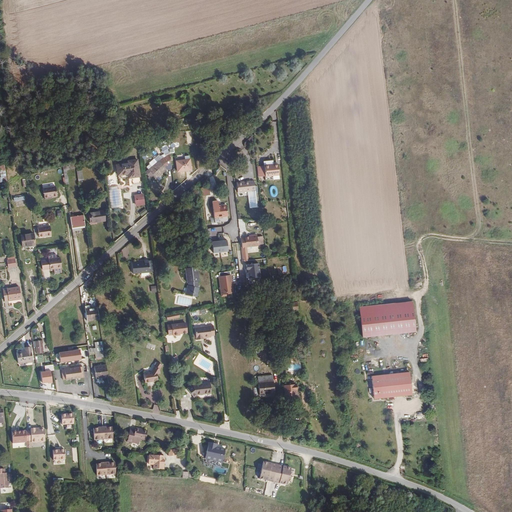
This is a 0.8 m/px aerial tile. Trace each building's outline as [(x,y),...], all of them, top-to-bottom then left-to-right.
[(168,164),(167,154),(149,170),(146,173),(143,176),(148,181),(151,179),(154,182),(164,172),(162,170),(168,164)] [(191,160),(186,160),(177,162),(179,172),(193,170),(191,160)] [(270,161),(260,162),(262,176),(276,175),(275,164),(270,165),(270,161)] [(79,168),(78,163),(62,167),(65,186),(69,186),(68,176),(66,176),(66,171),(79,168)] [(139,164),(125,166),(126,176),(129,176),(132,175),(133,180),(141,179),(139,164)] [(126,176),(125,166),(118,167),(119,177),(126,176)] [(254,191),(253,181),(241,183),(242,193),(248,192),(254,191)] [(201,196),(210,194),(209,186),(200,187),(201,196)] [(46,189),(48,200),(48,199),(51,199),(57,198),(55,188),(46,189)] [(255,197),(254,191),(248,192),(250,209),(257,208),(257,207),(251,208),(250,198),(255,197)] [(138,204),(146,203),(145,194),(136,195),(138,204)] [(227,206),(213,208),(215,219),(228,217),(227,206)] [(104,209),(89,211),(90,221),(106,219),(104,209)] [(79,229),(87,228),(86,216),(70,219),(71,230),(79,229)] [(208,236),(213,236),(213,233),(221,233),(221,227),(208,228),(208,236)] [(50,228),(38,229),(39,240),(51,238),(50,228)] [(36,247),(34,236),(21,237),(23,249),(36,247)] [(257,245),(256,238),(256,237),(251,237),(251,239),(248,239),(240,240),(242,251),(245,251),(245,249),(257,248),(257,245)] [(213,252),(228,252),(227,240),(212,240),(213,252)] [(50,272),(54,271),(59,271),(57,260),(49,261),(50,262),(42,263),(43,271),(50,270),(50,272)] [(14,262),(6,264),(7,271),(16,270),(14,262)] [(148,275),(147,274),(146,263),(146,262),(142,263),(142,265),(129,267),(131,277),(148,275)] [(246,277),(260,277),(260,263),(246,263),(246,277)] [(194,295),(198,296),(199,290),(198,289),(197,283),(200,283),(198,270),(193,270),(193,269),(186,270),(188,284),(189,284),(190,287),(189,287),(187,297),(194,299),(194,295)] [(219,275),(220,295),(234,294),(232,275),(219,275)] [(19,291),(2,294),(4,305),(21,303),(19,291)] [(415,331),(414,324),(412,301),(359,306),(362,337),(415,331)] [(101,321),(99,308),(89,310),(85,310),(86,323),(101,321)] [(188,323),(170,326),(171,335),(175,334),(176,335),(182,335),(182,333),(189,332),(188,323)] [(201,338),(204,338),(211,337),(211,336),(215,335),(214,325),(195,328),(197,340),(202,339),(201,338)] [(33,344),(34,351),(36,351),(37,356),(40,356),(43,355),(41,346),(42,345),(42,342),(33,344)] [(60,362),(81,359),(80,349),(59,352),(60,362)] [(30,352),(25,353),(25,356),(17,358),(19,367),(32,365),(30,352)] [(153,374),(144,376),(146,384),(155,383),(155,382),(159,381),(158,375),(161,375),(161,372),(160,371),(163,366),(157,363),(152,373),(153,374)] [(40,371),(42,383),(53,382),(51,370),(54,370),(53,364),(45,365),(46,370),(40,371)] [(66,371),(62,371),(64,382),(67,382),(77,380),(85,379),(83,368),(79,369),(66,371)] [(97,386),(110,384),(108,372),(103,372),(100,373),(95,374),(97,386)] [(407,372),(369,375),(372,397),(409,394),(407,372)] [(265,398),(265,396),(275,395),(274,384),(258,386),(260,399),(265,399),(265,398)] [(209,387),(195,390),(196,400),(211,398),(209,387)] [(294,390),(281,391),(283,405),(295,404),(294,390)] [(72,414),(61,415),(61,425),(73,424),(72,414)] [(35,428),(32,429),(33,443),(44,442),(44,430),(35,431),(35,428)] [(104,441),(103,429),(99,429),(99,430),(94,431),(95,442),(104,442),(104,441)] [(108,429),(103,429),(104,441),(114,441),(113,429),(108,429)] [(147,431),(145,431),(134,429),(134,431),(129,430),(127,443),(132,443),(133,440),(145,441),(147,431)] [(26,442),(25,432),(17,432),(17,431),(12,431),(12,443),(26,442)] [(225,448),(208,443),(203,460),(220,465),(225,448)] [(64,450),(53,450),(53,461),(65,460),(64,450)] [(161,459),(153,459),(153,471),(162,471),(161,459)] [(289,470),(263,462),(258,479),(284,487),(289,470)] [(96,476),(105,476),(104,463),(100,464),(100,465),(95,465),(96,476)] [(104,463),(105,476),(115,475),(114,464),(109,464),(109,463),(104,463)]
